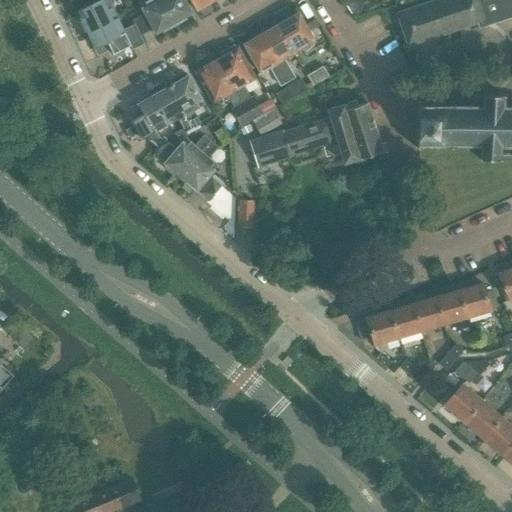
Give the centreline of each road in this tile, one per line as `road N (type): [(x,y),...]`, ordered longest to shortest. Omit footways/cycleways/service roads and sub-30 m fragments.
road 1 (residential): [(295,318),(115,166),(86,107)]
road 2 (residential): [(504,500),(295,318)]
road 3 (residential): [(86,107),(281,0)]
road 4 (residential): [(423,251),(377,84)]
road 5 (secondary): [(77,255),(92,280),(134,312),(202,342)]
road 6 (secondary): [(202,342),(161,297),(77,255)]
road 7 (secondary): [(313,443),(202,342)]
road 8 (residential): [(295,318),(423,251)]
road 9 (residential): [(511,32),(377,84)]
